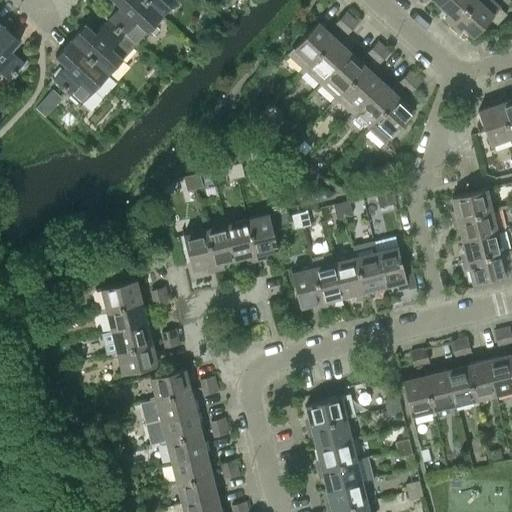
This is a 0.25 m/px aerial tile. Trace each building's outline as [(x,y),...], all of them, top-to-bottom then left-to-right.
[(162,15),(145,0),(112,0),(119,5),(106,19),(135,44),(162,15)] [(145,0),(162,15),(175,0),(145,0)] [(442,0),(438,4),(447,13),(443,17),(451,24),(472,0),(442,0)] [(491,0),(472,0),(451,24),(458,31),(462,26),(472,36),(489,18),(496,24),(505,14),(498,7),(499,7),(491,0)] [(350,17),(345,12),(335,22),(341,27),(350,17)] [(350,17),(341,27),(347,33),(356,23),(350,17)] [(107,74),(135,44),(106,19),(94,32),(85,23),(70,40),(107,74)] [(287,53),(302,67),(298,71),(300,72),(333,36),(316,21),(287,53)] [(20,41),(3,26),(0,29),(0,72),(5,77),(3,80),(6,83),(24,62),(11,50),(20,41)] [(333,36),(300,72),(301,74),(305,70),(320,84),(349,51),(333,36)] [(92,90),(107,74),(70,40),(55,56),(64,65),(52,78),(72,97),(75,94),(72,91),(82,80),(92,90)] [(382,46),(376,41),(367,51),(373,57),(382,46)] [(382,46),(373,57),(379,62),(388,52),(382,46)] [(349,51),(320,84),(334,96),(330,100),(332,101),(365,66),(349,51)] [(365,66),(332,101),(333,103),(337,99),(351,113),(381,80),(365,66)] [(414,76),(408,70),(399,81),(405,86),(414,76)] [(414,76),(405,86),(411,91),(420,81),(414,76)] [(397,95),(381,80),(351,113),(367,127),(397,95)] [(48,113),(62,94),(52,87),(38,106),(48,113)] [(413,110),(397,95),(367,127),(384,143),(413,110)] [(511,97),(498,103),(510,136),(511,135),(511,97)] [(489,144),(510,136),(498,103),(477,110),(489,144)] [(278,116),(270,125),(275,130),(284,121),(278,116)] [(291,133),(285,140),(289,144),(296,137),(291,133)] [(240,162),(233,164),(236,178),(244,176),(240,162)] [(236,178),(233,164),(225,166),(228,180),(236,178)] [(198,173),(191,174),(194,188),(202,186),(198,173)] [(183,176),(186,190),(194,188),(191,174),(183,176)] [(451,196),(456,218),(491,210),(485,188),(451,196)] [(375,193),(378,207),(386,205),(383,191),(375,193)] [(348,200),(341,202),(344,215),(352,214),(348,200)] [(344,215),(341,202),(333,204),(336,217),(344,215)] [(491,210),(456,218),(461,239),(496,231),(491,210)] [(306,211),(299,212),(302,226),(310,224),(306,211)] [(302,226),(299,212),(291,215),(294,228),(302,226)] [(268,213),(246,218),(256,260),(265,258),(264,251),(277,248),(268,213)] [(246,218),(225,224),(234,258),(246,255),(248,262),(256,260),(246,218)] [(225,224),(204,229),(215,270),(223,268),(222,261),(234,258),(225,224)] [(206,272),(215,270),(204,229),(183,234),(191,269),(204,266),(206,272)] [(501,252),(496,231),(461,239),(466,260),(501,252)] [(384,285),(375,251),(372,240),(351,245),(354,256),(364,297),(373,295),(372,288),(384,285)] [(397,247),(397,245),(375,251),(384,285),(396,282),(397,289),(407,287),(406,283),(397,247)] [(405,245),(397,247),(406,283),(414,281),(405,245)] [(511,254),(511,249),(501,252),(466,260),(472,282),(511,272),(511,254)] [(364,297),(354,256),(333,261),(342,296),(354,293),(356,300),(364,297)] [(333,261),(312,266),(322,308),(331,306),(330,299),(342,296),(333,261)] [(312,266),(290,272),(299,307),(312,303),(314,310),(322,308),(312,266)] [(100,287),(106,309),(140,300),(135,278),(100,287)] [(164,286),(150,290),(152,297),(166,294),(164,286)] [(166,294),(152,297),(154,305),(168,302),(166,294)] [(146,321),(140,300),(106,309),(111,330),(146,321)] [(151,342),(146,321),(111,330),(100,333),(105,354),(116,351),(151,342)] [(509,327),(501,328),(504,342),(511,340),(509,327)] [(174,328),(161,331),(163,339),(176,336),(174,328)] [(504,342),(501,328),(493,330),(496,344),(504,342)] [(176,336),(163,339),(164,347),(178,344),(176,336)] [(466,337),(459,339),(462,353),(470,351),(466,337)] [(451,341),(454,355),(462,353),(459,339),(451,341)] [(156,364),(151,342),(116,351),(122,373),(156,364)] [(425,347),(417,349),(420,363),(428,361),(425,347)] [(420,363),(417,349),(409,351),(412,365),(420,363)] [(511,389),(511,373),(507,354),(486,359),(495,394),(511,389)] [(486,359),(465,364),(474,399),(495,394),(486,359)] [(465,364),(444,369),(453,404),(474,399),(465,364)] [(184,367),(149,376),(155,398),(190,389),(184,367)] [(444,369),(423,375),(432,409),(453,404),(444,369)] [(213,375),(199,379),(201,386),(215,383),(213,375)] [(410,415),(432,409),(423,375),(401,380),(410,415)] [(215,383),(201,386),(203,394),(217,391),(215,383)] [(190,389),(155,398),(160,419),(195,410),(190,389)] [(353,415),(347,393),(305,404),(310,426),(345,417),(353,415)] [(384,399),(386,407),(399,404),(397,396),(384,399)] [(399,404),(386,407),(387,415),(401,411),(399,404)] [(195,410),(160,419),(165,440),(200,431),(195,410)] [(223,417),(210,420),(212,428),(225,425),(223,417)] [(350,438),(345,417),(310,426),(315,447),(350,438)] [(225,425),(212,428),(214,436),(227,433),(225,425)] [(200,431),(165,440),(171,461),(205,452),(200,431)] [(350,438),(315,447),(321,468),(355,459),(350,438)] [(394,441),(396,449),(410,446),(408,438),(394,441)] [(410,446),(396,449),(398,457),(411,453),(410,446)] [(427,448),(419,450),(421,461),(430,459),(427,448)] [(205,452),(171,461),(176,482),(211,473),(205,452)] [(366,456),(355,459),(321,468),(326,489),(360,480),(371,477),(366,456)] [(234,459),(220,462),(222,470),(236,467),(234,459)] [(236,467),(222,470),(224,478),(238,474),(236,467)] [(211,473),(176,482),(181,503),(216,494),(211,473)] [(360,480),(326,489),(331,510),(366,501),(360,480)] [(404,483),(406,491),(420,487),(418,480),(404,483)] [(420,487),(406,491),(408,498),(422,495),(420,487)] [(220,511),(216,494),(181,503),(183,511),(220,511)] [(244,501),(231,504),(233,511),(246,509),(244,501)] [(368,511),(366,501),(331,510),(331,511),(368,511)]
